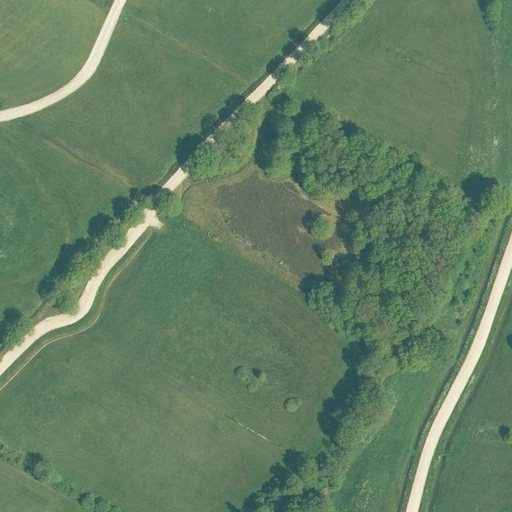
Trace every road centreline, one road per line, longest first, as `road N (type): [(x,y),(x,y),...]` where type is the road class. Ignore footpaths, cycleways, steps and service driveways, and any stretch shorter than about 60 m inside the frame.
road 1 (track): [(347,0),(164,191),(76,316),(35,332),(0,368)]
road 2 (track): [(410,511),(431,436),(470,363),(511,244)]
road 3 (track): [(119,0),(86,74),(55,97),(0,116)]
